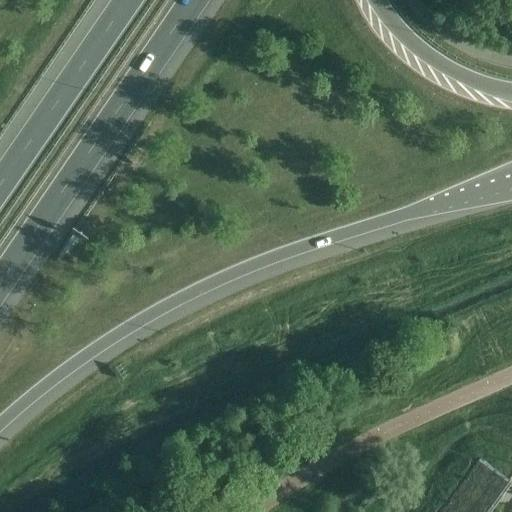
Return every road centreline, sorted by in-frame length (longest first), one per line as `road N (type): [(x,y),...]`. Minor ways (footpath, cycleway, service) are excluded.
road 1 (trunk): [(0,431),(142,325),(258,268),(511,180)]
road 2 (trunk): [(0,285),(194,0)]
road 3 (trunk): [(128,0),(0,187)]
road 4 (trunk): [(511,92),(445,69),(403,36),(377,0)]
